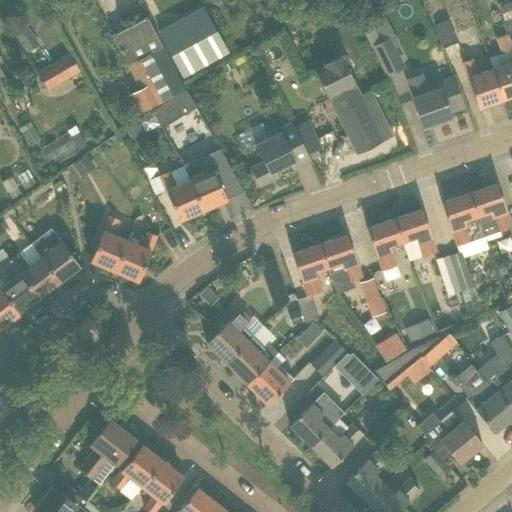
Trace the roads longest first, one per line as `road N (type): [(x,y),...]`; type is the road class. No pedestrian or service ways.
road 1 (residential): [(148,317),(207,261),(281,219),(511,142)]
road 2 (residential): [(341,511),(148,317)]
road 3 (residential): [(272,511),(99,376)]
road 4 (residential): [(0,356),(81,294),(114,295),(148,317)]
road 5 (residential): [(0,507),(99,376)]
